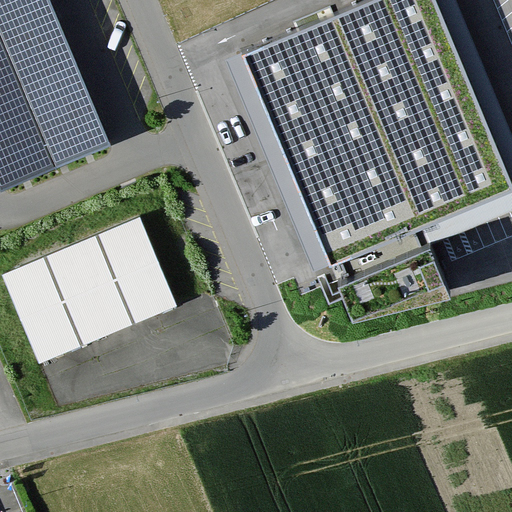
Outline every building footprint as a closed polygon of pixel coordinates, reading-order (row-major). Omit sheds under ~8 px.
[(54,0),(0,0),(0,180),(0,181),(111,135),(54,0)] [(511,152),(450,0),(383,0),(238,59),(316,252),(511,172),(511,152)] [(136,178),(120,185),(121,188),(137,181),(136,178)] [(137,210),(0,269),(0,271),(38,360),(176,300),(137,210)] [(434,233),(397,243),(405,275),(443,265),(434,233)]
